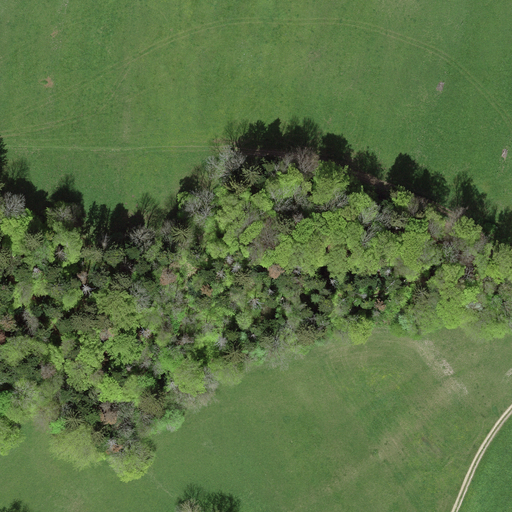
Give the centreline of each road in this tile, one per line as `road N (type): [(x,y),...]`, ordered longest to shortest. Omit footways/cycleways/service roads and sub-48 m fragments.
road 1 (track): [(0,151),(263,152),(358,174)]
road 2 (track): [(511,268),(462,220),(358,174)]
road 3 (track): [(452,511),(482,446),(511,405)]
